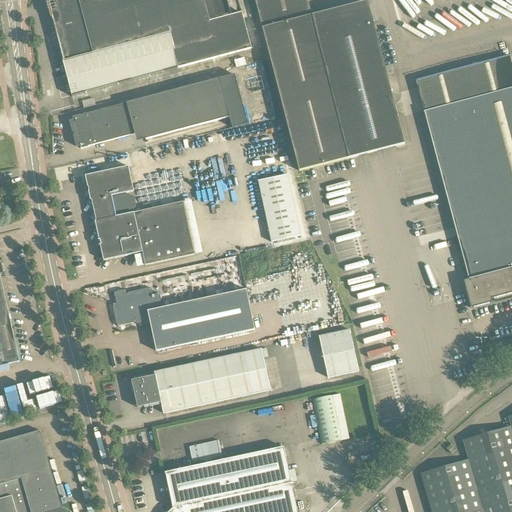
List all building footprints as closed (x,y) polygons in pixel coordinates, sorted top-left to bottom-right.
[(72,97),(251,49),(242,13),(238,0),(47,0),(64,61),(63,62),(72,97)] [(312,17),(307,0),(254,0),(262,29),(298,172),(347,160),(312,17)] [(312,17),(347,160),(403,145),(372,24),(367,2),(312,17)] [(511,65),(510,57),(416,82),(449,206),(469,280),(463,282),(470,309),(492,303),(491,300),(511,293),(511,65)] [(234,61),(236,68),(246,66),(244,58),(234,61)] [(248,125),(234,75),(127,104),(73,118),(73,121),(70,122),(73,133),(74,133),(75,136),(73,136),(76,148),(80,147),(81,149),(89,147),(135,135),(137,142),(230,118),(232,128),(248,125)] [(134,192),(129,167),(85,177),(90,201),(92,201),(96,222),(95,222),(99,240),(96,241),(97,247),(100,246),(103,261),(143,253),(145,266),(195,256),(184,203),(116,217),(112,197),(134,192)] [(271,243),(301,236),(288,175),(258,182),(271,243)] [(0,276),(0,367),(20,363),(0,276)] [(127,295),(126,291),(114,293),(116,304),(113,305),(118,327),(141,322),(145,325),(150,323),(156,352),(255,331),(246,291),(163,309),(160,294),(154,296),(152,289),(127,295)] [(359,372),(350,330),(343,332),(341,327),(318,332),(328,379),(359,372)] [(163,415),(254,394),(271,391),(262,350),(245,353),(154,374),(155,378),(134,383),(136,396),(134,397),(135,402),(137,401),(139,406),(159,403),(163,415)] [(343,441),(333,396),(312,400),(321,446),(343,441)] [(463,441),(464,447),(468,461),(421,475),(431,511),(511,511),(511,416),(508,418),(511,427),(463,441)] [(0,511),(70,511),(64,509),(62,509),(40,432),(0,442),(0,511)] [(297,511),(284,448),(234,458),(225,460),(223,453),(244,447),(240,432),(191,443),(196,459),(209,456),(211,464),(165,474),(173,510),(171,511),(170,511),(297,511)] [(451,445),(446,450),(452,455),(456,450),(451,445)]
